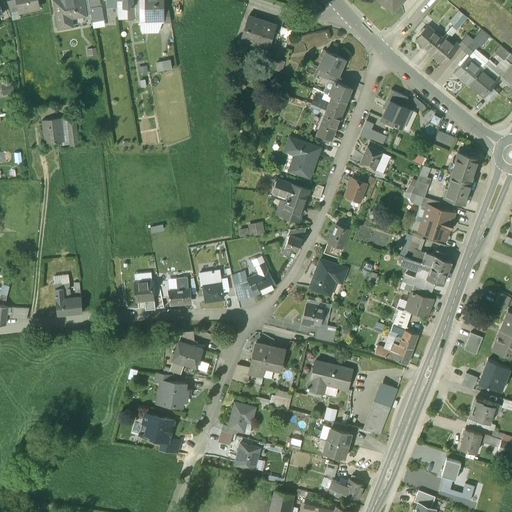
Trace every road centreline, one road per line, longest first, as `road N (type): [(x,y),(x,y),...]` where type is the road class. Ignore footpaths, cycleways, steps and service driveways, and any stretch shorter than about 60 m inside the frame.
road 1 (primary): [(372,511),(506,167)]
road 2 (residential): [(386,55),(300,266),(276,299),(246,316)]
road 3 (residential): [(246,316),(160,313),(0,330)]
road 4 (track): [(46,152),(35,326)]
road 5 (residential): [(246,316),(190,458)]
road 6 (tertiary): [(500,148),(386,55)]
